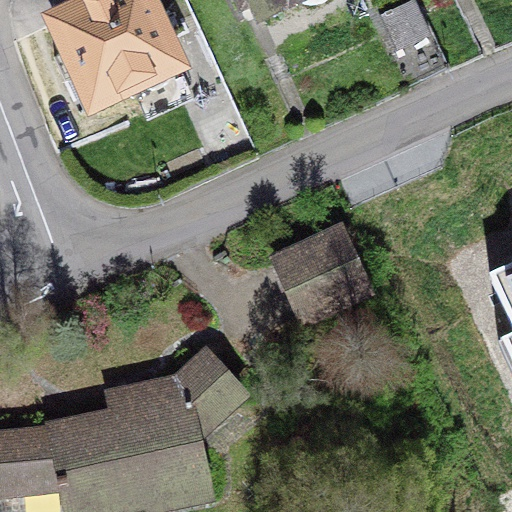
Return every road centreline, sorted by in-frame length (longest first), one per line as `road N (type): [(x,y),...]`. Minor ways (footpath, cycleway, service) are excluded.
road 1 (residential): [(511,79),(72,271)]
road 2 (residential): [(72,271),(0,104)]
